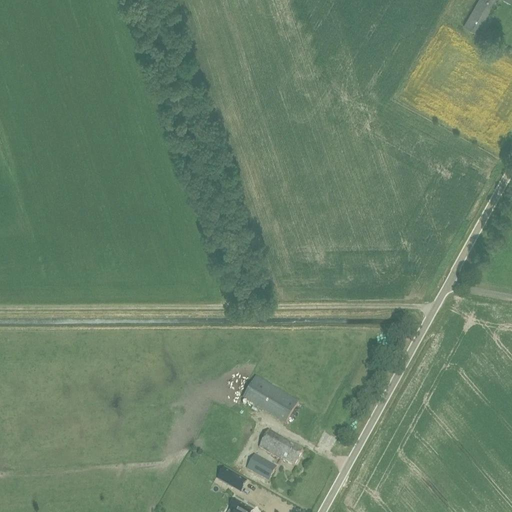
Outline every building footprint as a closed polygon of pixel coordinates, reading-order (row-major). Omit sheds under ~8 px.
[(479,0),(464,26),(478,34),(497,0),(479,0)] [(285,273),(273,277),(277,289),(289,285),(285,273)] [(286,424),(298,402),(255,377),(242,399),(286,424)] [(261,422),(240,409),(217,443),(238,457),(261,422)] [(282,458),(295,465),(295,464),(302,451),(284,441),(277,455),(270,452),(268,456),(280,463),(282,458)] [(268,481),(276,467),(255,455),(247,469),(268,481)] [(218,479),(232,487),(240,492),(246,482),(238,477),(224,469),(218,479)] [(252,511),(253,511),(235,501),(230,510),(232,511),(252,511)]
